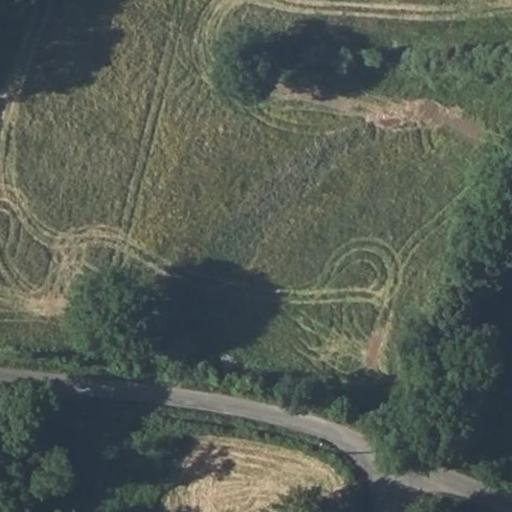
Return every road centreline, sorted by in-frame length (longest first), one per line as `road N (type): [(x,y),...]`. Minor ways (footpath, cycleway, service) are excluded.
road 1 (unclassified): [(391,455),(300,419),(167,390),(0,374)]
road 2 (unclassified): [(511,509),(391,455)]
